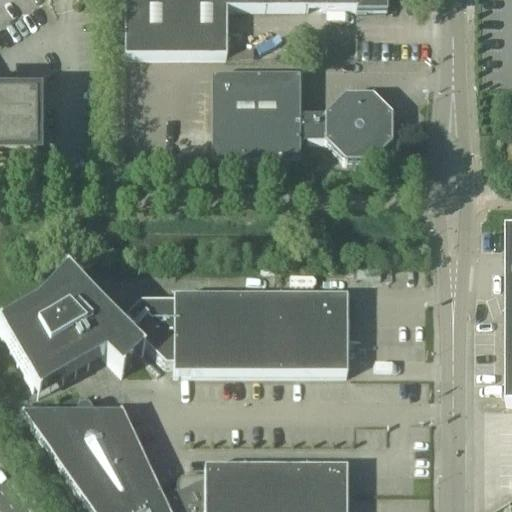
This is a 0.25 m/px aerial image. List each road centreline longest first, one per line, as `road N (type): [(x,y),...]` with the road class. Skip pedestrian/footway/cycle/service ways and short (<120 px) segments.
road 1 (unclassified): [(450,511),(454,0)]
road 2 (unknown): [(346,459),(402,454),(405,415),(451,416)]
road 3 (unknown): [(76,22),(79,153)]
